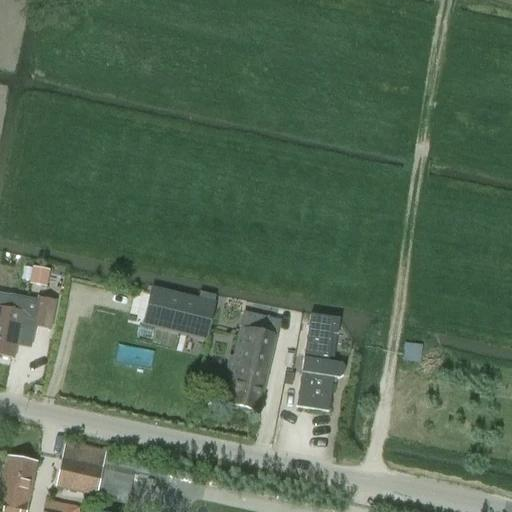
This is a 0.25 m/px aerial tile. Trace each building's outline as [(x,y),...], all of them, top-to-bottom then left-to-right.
[(31,284),(42,286),(45,270),(34,268),(31,284)] [(206,341),(214,304),(214,303),(215,297),(200,293),(198,300),(151,289),(142,326),(206,341)] [(39,299),(38,303),(12,297),(9,310),(0,308),(0,359),(1,360),(1,357),(14,359),(18,340),(31,343),(31,344),(35,328),(50,331),(56,303),(39,299)] [(339,320),(310,316),(296,408),(328,413),(333,379),(339,379),(343,377),(344,369),(341,365),(333,364),(339,320)] [(241,327),(234,356),(235,357),(224,404),(255,411),(273,335),(241,327)] [(418,345),(403,343),(401,359),(416,361),(418,345)] [(116,364),(153,367),(155,350),(118,346),(116,364)] [(286,373),(284,385),(292,386),(294,374),(286,373)] [(104,453),(65,444),(55,488),(94,497),(104,453)] [(167,467),(106,453),(104,453),(101,466),(164,480),(167,467)] [(25,511),(37,463),(7,457),(0,488),(0,511),(25,511)] [(80,511),(81,509),(46,502),(44,511),(80,511)]
